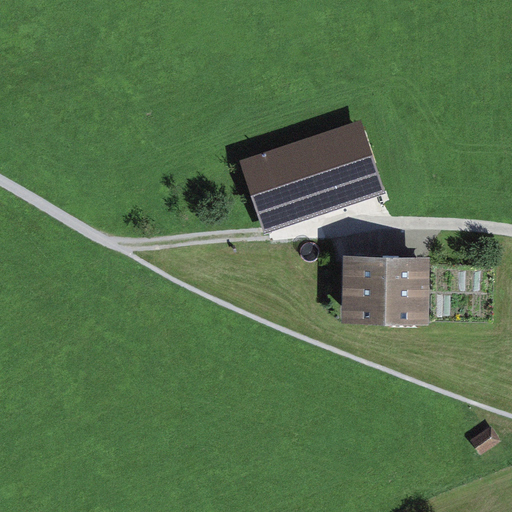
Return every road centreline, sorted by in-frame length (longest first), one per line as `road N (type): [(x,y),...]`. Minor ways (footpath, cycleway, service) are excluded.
road 1 (track): [(303,230),(122,244)]
road 2 (track): [(122,244),(0,179)]
